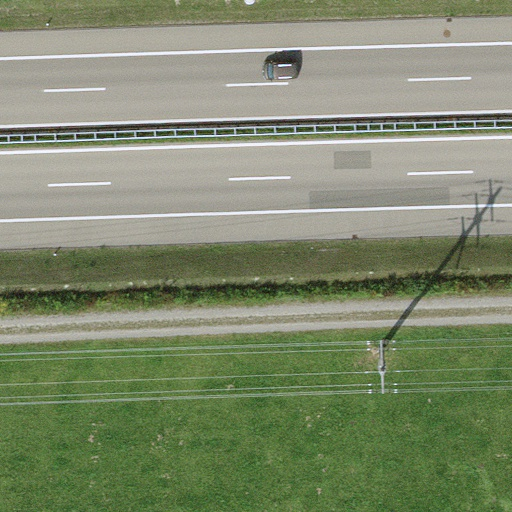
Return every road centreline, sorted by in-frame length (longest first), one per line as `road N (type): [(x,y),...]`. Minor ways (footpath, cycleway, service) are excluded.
road 1 (track): [(0,338),(511,318)]
road 2 (motorway): [(0,188),(511,174)]
road 3 (motorway): [(511,80),(0,94)]
